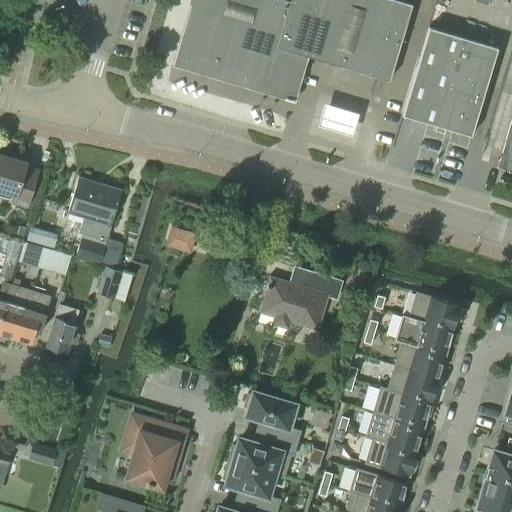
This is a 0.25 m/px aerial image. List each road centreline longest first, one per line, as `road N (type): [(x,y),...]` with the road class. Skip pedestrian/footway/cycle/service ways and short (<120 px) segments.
road 1 (tertiary): [(511,234),(197,138),(72,111)]
road 2 (residential): [(511,351),(482,363),(439,511)]
road 3 (residential): [(144,392),(214,414),(186,511)]
